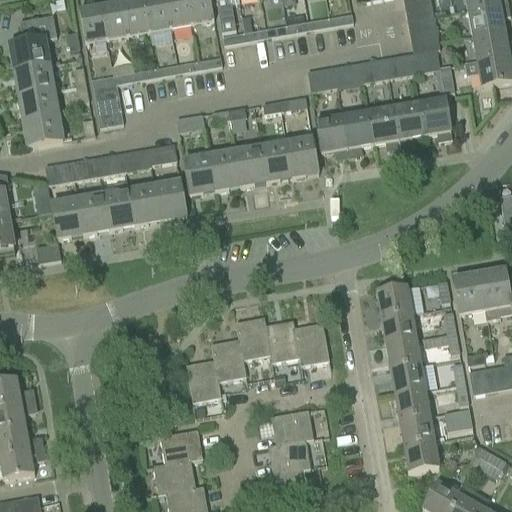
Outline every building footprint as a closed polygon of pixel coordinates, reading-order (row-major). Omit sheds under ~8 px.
[(168,36),(191,32),(185,0),(175,0),(162,2),(168,36)] [(185,0),(191,32),(213,28),(208,0),(185,0)] [(221,40),(234,37),(230,10),(227,10),(226,5),(237,3),(236,0),(214,0),(216,7),(221,40)] [(404,13),(429,8),(427,0),(409,0),(402,1),(404,13)] [(463,0),(466,16),(507,9),(505,0),(463,0)] [(149,39),(168,36),(162,2),(143,6),(149,39)] [(127,43),(149,39),(143,6),(121,10),(127,43)] [(406,24),(431,20),(429,8),(404,13),(406,24)] [(501,24),(509,23),(507,9),(466,16),(471,41),(503,36),(501,24)] [(106,47),(127,43),(121,10),(100,13),(106,47)] [(84,50),(106,47),(100,13),(78,17),(84,50)] [(408,36),(433,31),(431,20),(406,24),(408,36)] [(329,25),(330,33),(352,30),(351,21),(329,25)] [(249,22),(241,23),(244,40),(251,38),(249,22)] [(17,76),(49,71),(44,47),(56,45),(52,23),(19,28),(23,49),(9,51),(12,66),(16,65),(17,76)] [(313,37),(330,33),(329,25),(311,28),(313,37)] [(304,29),(286,32),(288,41),(305,38),(304,29)] [(410,48),(435,43),(433,31),(408,36),(410,48)] [(270,44),(288,41),(286,32),(269,35),(270,44)] [(511,47),(505,49),(503,36),(471,41),(475,67),(477,67),(511,60),(511,47)] [(244,40),(245,49),(263,45),(261,37),(251,38),(244,40)] [(69,58),(79,56),(76,40),(66,41),(69,58)] [(223,52),(245,49),(244,40),(222,44),(223,52)] [(434,56),(438,56),(435,43),(410,48),(413,60),(434,56)] [(438,77),(438,74),(434,56),(413,60),(413,61),(411,71),(413,81),(438,77)] [(511,75),(511,60),(477,67),(475,67),(463,69),(466,82),(478,80),(480,94),(511,88),(511,86),(510,76),(511,75)] [(200,68),(201,76),(221,73),(220,64),(200,68)] [(413,81),(411,71),(389,65),(386,76),(388,86),(413,81)] [(182,80),(201,76),(200,68),(180,71),(182,80)] [(388,86),(386,76),(363,69),(360,80),(362,90),(388,86)] [(22,102),(53,96),(49,71),(17,76),(13,77),(16,91),(20,90),(22,102)] [(442,101),(452,99),(447,72),(438,74),(438,77),(442,101)] [(172,73),(155,76),(157,84),(174,81),(172,73)] [(362,90),(360,80),(337,74),(334,85),(336,95),(362,90)] [(75,93),(85,91),(82,75),(73,77),(75,93)] [(157,84),(155,76),(138,79),(139,87),(152,85),(157,84)] [(336,95),(334,85),(312,78),(306,79),(310,99),(330,96),(336,95)] [(130,80),(113,83),(114,92),(116,91),(132,89),(130,80)] [(114,92),(113,83),(90,87),(92,96),(114,92)] [(78,110),(88,108),(85,91),(75,93),(78,110)] [(114,92),(92,96),(94,109),(118,105),(116,91),(114,92)] [(26,128),(58,122),(53,96),(22,102),(18,103),(20,117),(24,116),(26,128)] [(290,117),(306,114),(305,104),(288,107),(290,117)] [(120,118),(118,105),(94,109),(97,122),(120,118)] [(444,105),(418,109),(424,143),(436,140),(437,149),(451,147),(444,105)] [(280,119),(279,109),(262,112),(264,121),(280,119)] [(411,145),(424,143),(418,109),(392,114),(399,155),(413,153),(411,145)] [(386,158),(399,155),(392,114),(366,119),(372,151),(384,149),(386,158)] [(244,125),(246,124),(244,115),(226,118),(228,128),(230,127),(232,140),(246,137),(244,125)] [(123,131),(120,118),(97,122),(99,135),(123,131)] [(213,130),(228,128),(226,118),(211,120),(213,130)] [(360,153),(372,151),(366,119),(340,123),(348,164),(361,162),(360,153)] [(58,122),(26,128),(22,128),(25,142),(29,142),(31,153),(27,154),(27,155),(62,149),(59,129),(58,122)] [(176,126),(178,139),(204,135),(202,122),(176,126)] [(348,164),(340,123),(315,128),(320,161),(322,161),(322,160),(333,158),(334,166),(348,164)] [(84,145),(94,143),(91,126),(82,128),(84,145)] [(312,146),(310,138),(295,141),(296,148),(285,150),(290,182),(291,186),(305,183),(305,179),(316,177),(317,181),(318,181),(312,146)] [(279,184),(290,182),(285,150),(259,155),(264,186),(265,190),(280,188),(279,184)] [(150,172),(176,168),(173,151),(154,154),(149,166),(150,172)] [(253,188),(264,186),(259,155),(233,159),(239,190),(240,194),(254,192),(253,188)] [(150,172),(149,166),(128,159),(123,171),(125,180),(151,176),(150,172)] [(227,192),(239,190),(233,159),(208,163),(214,195),(214,199),(228,196),(227,192)] [(125,180),(123,171),(102,163),(98,175),(99,184),(125,180)] [(202,197),(214,195),(208,163),(182,168),(188,203),(203,201),(202,197)] [(99,184),(98,175),(77,168),(72,179),(73,188),(99,184)] [(73,188),(72,179),(52,172),(44,174),(47,192),(67,189),(73,188)] [(9,198),(6,183),(0,181),(0,228),(8,228),(3,199),(9,198)] [(115,200),(102,202),(107,234),(108,237),(122,235),(121,231),(133,229),(129,208),(128,198),(126,189),(113,191),(115,200)] [(185,224),(186,224),(180,189),(153,194),(159,225),(159,229),(173,226),(173,222),(184,220),(185,224)] [(147,227),(159,225),(153,194),(128,198),(129,208),(133,229),(133,233),(148,231),(147,227)] [(96,236),(107,234),(102,202),(77,207),(82,238),(82,242),(96,239),(96,236)] [(511,242),(511,202),(499,205),(506,243),(511,242)] [(70,240),(82,238),(77,207),(51,211),(52,219),(57,246),(71,244),(70,240)] [(50,209),(35,212),(37,222),(52,219),(51,211),(50,209)] [(0,262),(14,260),(8,228),(0,228),(0,262)] [(36,254),(39,270),(47,269),(60,266),(58,253),(57,250),(36,254)] [(480,281),(488,326),(498,324),(498,323),(511,320),(511,317),(509,303),(505,277),(480,281)] [(486,327),(488,326),(480,281),(452,286),(456,306),(458,321),(484,316),(486,327)] [(439,310),(449,308),(446,288),(435,289),(439,310)] [(380,325),(411,320),(406,294),(375,300),(380,325)] [(445,341),(455,339),(451,319),(441,321),(445,340),(445,341)] [(384,352),(415,346),(411,320),(380,325),(384,352)] [(244,385),(245,384),(246,384),(243,368),(269,363),(270,371),(271,370),(263,325),(235,330),(238,347),(237,347),(244,385)] [(263,325),(271,370),(298,365),(291,328),(265,333),(264,325),(263,325)] [(291,328),(298,365),(300,373),(328,368),(329,368),(322,331),(294,335),(293,327),(291,328)] [(449,361),(458,360),(455,339),(445,341),(445,340),(421,344),(423,354),(447,350),(449,361)] [(389,377),(420,372),(415,346),(384,352),(389,377)] [(237,347),(211,351),(218,389),(244,385),(237,347)] [(192,410),(220,405),(218,389),(211,351),(210,352),(213,367),(185,373),(192,410)] [(485,359),(466,362),(468,372),(487,369),(486,368),(492,367),(491,359),(485,360),(485,359)] [(451,372),(455,392),(463,390),(460,371),(451,372)] [(511,392),(508,371),(495,373),(499,397),(511,395),(511,392)] [(393,402),(424,397),(420,372),(389,377),(393,402)] [(495,373),(482,375),(486,399),(499,397),(495,373)] [(468,377),(469,382),(472,402),(486,399),(482,375),(468,377)] [(283,380),(273,382),(274,390),(284,388),(283,380)] [(0,388),(0,414),(32,408),(30,396),(19,398),(16,385),(0,388)] [(464,392),(463,390),(455,392),(459,413),(468,412),(464,392)] [(398,428),(428,423),(424,397),(393,402),(398,428)] [(32,408),(0,414),(0,438),(25,434),(23,422),(35,420),(32,408)] [(194,415),(195,422),(196,424),(204,422),(202,414),(194,415)] [(446,438),(471,433),(467,416),(443,420),(446,438)] [(267,453),(267,454),(313,446),(308,417),(270,424),(275,452),(267,453)] [(402,454),(433,449),(428,423),(398,428),(402,454)] [(0,438),(0,463),(41,455),(39,444),(27,446),(25,434),(0,438)] [(197,437),(159,443),(164,471),(152,473),(153,474),(190,468),(202,466),(197,437)] [(264,484),(302,478),(302,477),(310,475),(305,448),(313,447),(313,446),(267,454),(272,481),(264,482),(264,484)] [(407,480),(437,475),(433,449),(402,454),(407,480)] [(478,454),(473,461),(468,470),(495,485),(504,469),(478,454)] [(41,455),(0,463),(0,473),(2,487),(2,488),(34,482),(31,469),(43,467),(41,455)] [(194,495),(190,468),(153,474),(157,501),(194,495)] [(302,478),(264,484),(269,511),(307,505),(302,478)] [(424,511),(455,511),(460,503),(455,500),(437,491),(424,511)] [(165,501),(167,511),(205,511),(202,493),(194,495),(157,501),(157,503),(165,501)] [(38,511),(32,503),(20,511),(38,511)] [(475,511),(460,503),(455,511),(475,511)]
